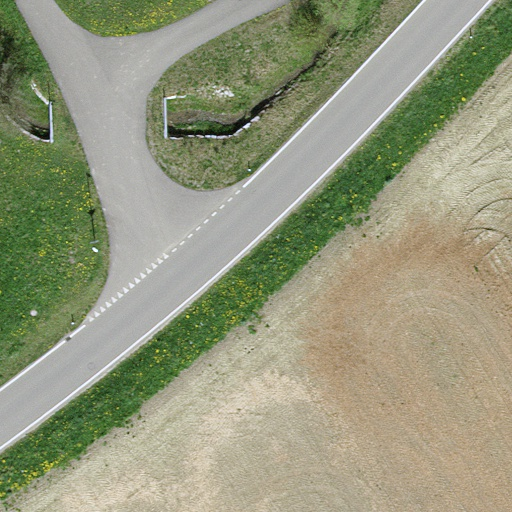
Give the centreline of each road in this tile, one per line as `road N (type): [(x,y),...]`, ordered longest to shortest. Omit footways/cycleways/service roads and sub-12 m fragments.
road 1 (tertiary): [(179,280),(449,0)]
road 2 (tertiary): [(0,413),(179,280)]
road 3 (residential): [(81,86),(179,280)]
road 4 (unclassified): [(81,86),(259,0)]
